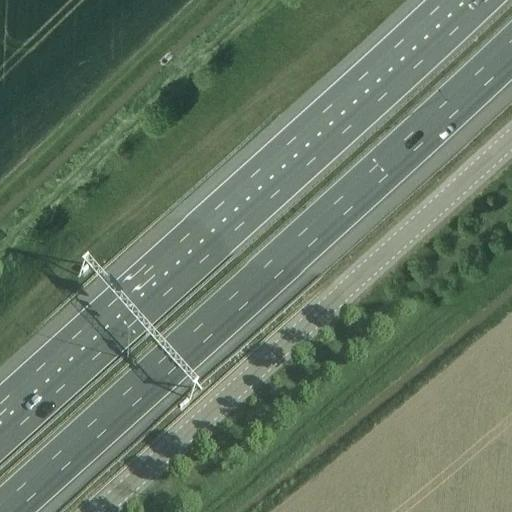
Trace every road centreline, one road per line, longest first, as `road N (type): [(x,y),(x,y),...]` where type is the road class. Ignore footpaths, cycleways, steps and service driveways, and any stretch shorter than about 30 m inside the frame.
road 1 (motorway): [(3,511),(511,50)]
road 2 (motorway): [(466,0),(0,423)]
road 3 (unclassified): [(98,511),(511,138)]
road 4 (track): [(0,324),(360,0)]
road 5 (track): [(196,0),(0,188)]
